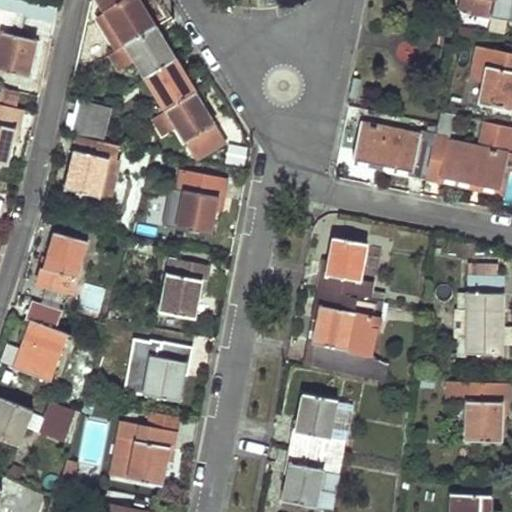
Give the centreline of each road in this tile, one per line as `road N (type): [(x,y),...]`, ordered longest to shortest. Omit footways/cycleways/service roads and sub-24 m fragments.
road 1 (residential): [(206,511),(281,173)]
road 2 (residential): [(72,0),(30,202),(0,292)]
road 3 (residential): [(511,233),(324,191),(281,173)]
road 4 (residential): [(284,84),(182,0)]
